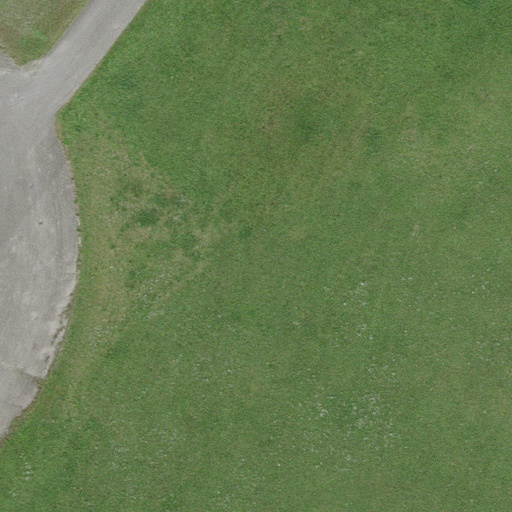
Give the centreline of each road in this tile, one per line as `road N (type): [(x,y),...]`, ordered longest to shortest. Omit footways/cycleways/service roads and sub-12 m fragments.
road 1 (unclassified): [(0,375),(35,288),(37,208),(14,131)]
road 2 (unclassified): [(115,0),(14,131)]
